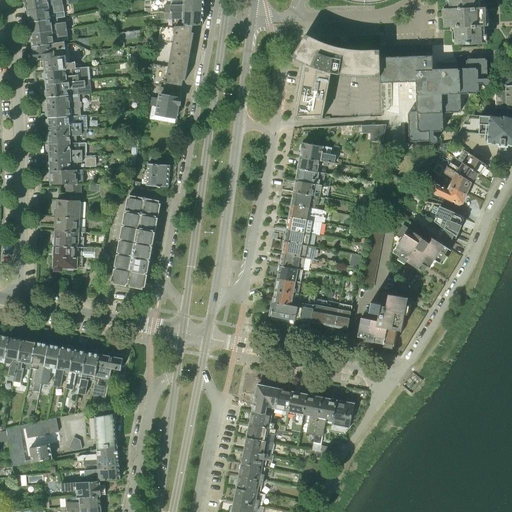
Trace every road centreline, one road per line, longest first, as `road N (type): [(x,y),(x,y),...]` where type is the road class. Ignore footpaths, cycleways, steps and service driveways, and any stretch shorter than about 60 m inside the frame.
road 1 (residential): [(214,15),(161,282),(185,309)]
road 2 (residential): [(16,301),(22,192),(6,0)]
road 3 (tertiary): [(224,17),(185,309)]
road 4 (residential): [(396,378),(458,285),(511,178)]
road 5 (residential): [(213,301),(244,288),(274,129)]
road 6 (residential): [(396,378),(206,338)]
road 7 (tertiary): [(213,301),(238,123)]
road 8 (residential): [(182,333),(16,301)]
road 9 (residential): [(412,0),(374,15),(251,20)]
road 10 (residential): [(314,511),(396,378)]
road 11 (residential): [(177,370),(153,388),(130,511)]
road 12 (residential): [(196,511),(218,404),(200,372)]
road 13 (tertiary): [(177,370),(157,511)]
road 14 (tertiary): [(173,511),(200,372)]
